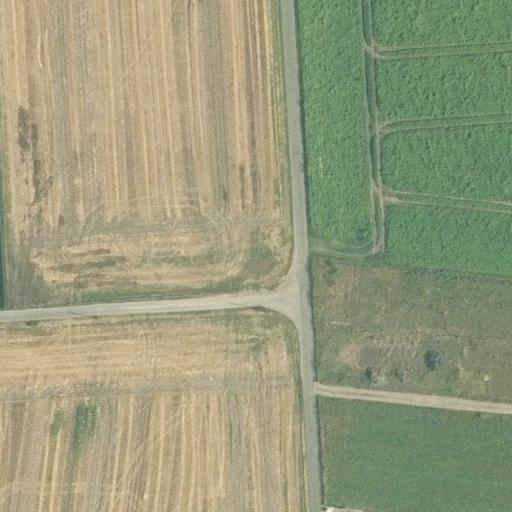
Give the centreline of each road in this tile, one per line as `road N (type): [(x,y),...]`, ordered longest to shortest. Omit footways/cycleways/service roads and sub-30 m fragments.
road 1 (unclassified): [(0,316),(300,298)]
road 2 (unclassified): [(284,0),(300,298)]
road 3 (unclassified): [(300,298),(313,511)]
